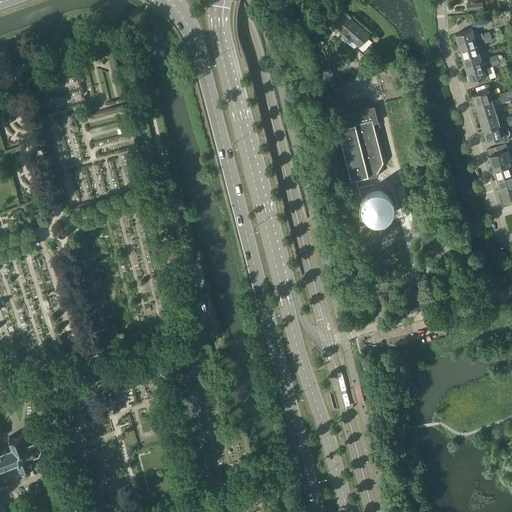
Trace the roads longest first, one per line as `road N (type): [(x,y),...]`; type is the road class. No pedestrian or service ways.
road 1 (primary): [(169,0),(204,70),(317,511)]
road 2 (unclassified): [(511,293),(327,339),(306,329),(280,267)]
road 3 (primary): [(280,267),(226,51),(224,0)]
road 4 (unclassified): [(440,0),(441,37),(502,235),(511,243)]
road 5 (primary): [(346,511),(280,267)]
